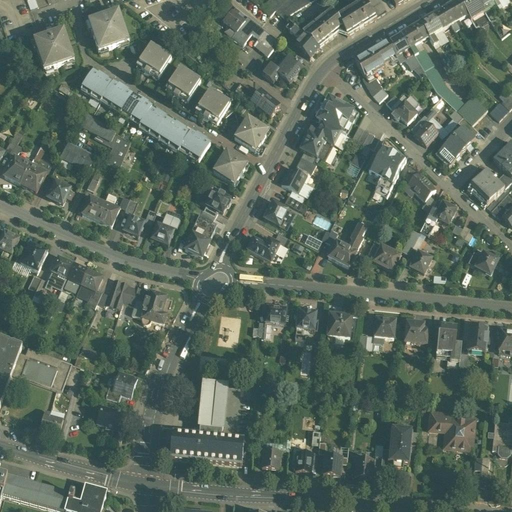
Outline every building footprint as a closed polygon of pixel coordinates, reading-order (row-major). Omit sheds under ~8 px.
[(284,23),(314,3),(311,0),(270,0),(261,12),(269,20),(274,14),(284,23)] [(379,5),(374,0),(360,0),(363,3),(376,21),(385,15),(379,5)] [(388,0),(395,9),(408,1),(407,0),(388,0)] [(475,0),(460,0),(458,2),(467,17),(476,32),(490,23),(483,12),(475,0)] [(492,0),(475,0),(483,12),(490,8),(488,6),(494,2),(492,0)] [(458,2),(445,9),(455,25),(458,23),(467,17),(458,2)] [(336,20),(335,20),(343,31),(347,38),(376,21),(363,3),(336,20)] [(455,25),(445,9),(432,17),(442,32),(451,27),(453,31),(457,29),(455,25)] [(336,20),(331,13),(326,17),(338,36),(343,31),(335,20),(336,20)] [(118,15),(88,25),(99,55),(129,45),(118,15)] [(244,26),(231,15),(222,26),(236,36),(244,26)] [(326,17),(302,36),(319,51),(338,36),(326,17)] [(432,17),(419,25),(429,40),(433,48),(437,45),(433,38),(442,32),(432,17)] [(276,43),(249,21),(244,26),(236,36),(232,41),(243,49),(252,38),(258,43),(253,49),(264,58),(270,51),(276,43)] [(463,30),(458,23),(455,25),(457,29),(459,32),(463,30)] [(302,36),(290,25),(285,31),(296,40),(299,39),(302,42),(295,49),(310,63),(319,52),(319,51),(302,36)] [(419,25),(400,36),(410,51),(413,50),(413,49),(419,46),(429,40),(419,25)] [(41,41),(33,44),(44,74),(74,63),(64,33),(54,36),(41,41)] [(400,36),(387,44),(396,60),(410,51),(400,36)] [(387,44),(355,63),(364,80),(365,81),(373,76),(384,69),(383,67),(396,60),(387,44)] [(419,46),(413,49),(418,56),(423,53),(419,46)] [(171,60),(150,47),(137,68),(145,73),(144,74),(149,77),(150,76),(158,81),(171,60)] [(418,56),(413,49),(413,50),(410,51),(414,59),(418,57),(418,56)] [(270,51),(264,58),(268,60),(273,53),(270,51)] [(410,51),(396,60),(400,66),(405,63),(411,73),(415,71),(420,68),(418,64),(414,59),(410,51)] [(423,53),(418,56),(418,57),(414,59),(418,64),(427,59),(423,53)] [(443,85),(427,59),(418,64),(424,76),(434,91),(443,85)] [(301,72),(289,62),(282,72),(279,70),(276,74),(274,76),(277,78),(276,79),(278,80),(288,88),(301,72)] [(420,68),(415,71),(421,79),(424,76),(420,68)] [(200,83),(179,70),(166,91),(174,96),(174,97),(178,100),(179,99),(187,104),(200,83)] [(276,74),(270,70),(263,78),(273,86),(278,80),(276,79),(277,78),(274,76),(276,74)] [(92,74),(81,92),(90,98),(103,79),(99,76),(97,77),(92,74)] [(373,76),(365,81),(364,80),(362,81),(373,100),(382,92),(373,76)] [(103,79),(90,98),(100,105),(101,104),(112,86),(106,83),(107,81),(103,79)] [(118,89),(112,85),(112,86),(101,104),(111,110),(123,90),(119,87),(118,89)] [(464,108),(446,90),(443,85),(434,91),(436,95),(442,100),(444,103),(457,115),(464,108)] [(72,94),(61,87),(58,92),(69,99),(72,94)] [(251,95),(241,87),(235,94),(245,102),(250,96),(251,95)] [(123,90),(111,110),(120,116),(132,98),(126,95),(128,93),(123,90)] [(230,106),(209,92),(196,113),(204,119),(203,119),(208,122),(209,121),(217,127),(229,107),(230,106)] [(280,109),(259,92),(254,99),(249,105),(270,121),(280,109)] [(382,92),(373,100),(379,106),(388,97),(382,92)] [(250,96),(245,102),(249,105),(254,99),(250,96)] [(132,98),(120,116),(130,122),(143,102),(138,100),(137,101),(132,98)] [(394,98),(386,106),(390,111),(398,102),(394,98)] [(511,100),(509,98),(501,106),(509,113),(511,109),(511,100)] [(328,99),(316,123),(340,135),(353,112),(328,99)] [(464,108),(457,115),(463,120),(472,129),(487,114),(473,100),(464,108)] [(143,102),(130,122),(140,128),(150,112),(151,110),(146,107),(147,105),(143,102)] [(398,102),(390,111),(394,114),(403,106),(398,102)] [(404,105),(403,106),(394,114),(395,115),(393,117),(398,122),(400,120),(407,127),(417,117),(404,105)] [(499,107),(490,116),(499,124),(507,115),(500,107),(499,107)] [(432,110),(411,132),(415,137),(426,125),(427,125),(432,120),(437,115),(432,110)] [(150,112),(140,128),(139,130),(149,136),(161,116),(157,113),(155,115),(150,112)] [(115,136),(83,115),(77,126),(110,147),(115,136)] [(161,116),(149,136),(158,142),(170,124),(164,121),(165,119),(161,116)] [(268,133),(247,120),(234,141),(255,155),(260,146),(261,147),(264,142),(263,142),(268,133)] [(448,136),(432,120),(427,125),(438,137),(443,141),(448,136)] [(472,129),(463,120),(457,126),(462,130),(463,129),(474,140),(478,135),(472,129)] [(170,124),(158,142),(168,148),(180,129),(176,126),(175,127),(170,124)] [(427,125),(426,125),(415,137),(414,138),(426,150),(438,137),(427,125)] [(340,135),(322,126),(317,135),(316,136),(324,139),(322,143),(325,144),(316,160),(324,165),(333,149),(340,135)] [(185,131),(180,129),(168,148),(178,155),(179,153),(189,136),(184,133),(185,131)] [(462,130),(436,157),(449,170),(475,142),(474,140),(463,129),(462,130)] [(364,133),(359,130),(352,142),(358,145),(364,133)] [(369,136),(364,133),(358,145),(363,147),(369,136)] [(16,134),(5,154),(10,158),(11,158),(17,147),(22,138),(16,134)] [(189,136),(179,153),(189,159),(201,139),(197,136),(196,138),(190,135),(189,136)] [(130,146),(115,136),(110,147),(101,164),(119,173),(130,146)] [(315,139),(309,136),(308,137),(305,138),(303,141),(304,144),(300,153),(305,155),(316,161),(316,160),(325,144),(322,143),(324,139),(316,136),(315,139)] [(374,138),(369,136),(363,147),(368,150),(374,140),(374,138)] [(201,139),(189,159),(199,165),(210,147),(204,144),(206,142),(201,139)] [(374,140),(368,150),(373,153),(379,142),(374,140)] [(406,164),(385,144),(368,175),(381,181),(377,189),(389,195),(406,164)] [(511,179),(511,147),(510,145),(493,163),(505,175),(511,181),(511,179)] [(17,147),(11,158),(10,158),(14,161),(14,160),(15,161),(22,150),(17,147)] [(94,160),(67,147),(60,161),(87,174),(94,160)] [(246,166),(226,154),(213,175),(232,187),(235,183),(237,184),(244,172),(243,171),(246,166)] [(316,161),(305,155),(302,161),(313,167),(316,161)] [(15,161),(14,160),(14,161),(4,180),(20,188),(32,166),(33,165),(25,161),(23,164),(15,161)] [(313,167),(302,161),(297,171),(308,177),(311,178),(316,168),(313,167)] [(40,171),(32,166),(20,188),(37,197),(47,178),(38,173),(40,171)] [(418,176),(410,168),(408,172),(407,174),(405,179),(410,184),(418,176)] [(297,175),(290,171),(281,189),(292,195),(297,197),(298,197),(308,177),(299,172),(297,175)] [(486,173),(468,191),(486,209),(504,191),(497,184),(486,173)] [(511,181),(505,175),(501,179),(509,187),(511,183),(511,181)] [(436,193),(418,176),(410,184),(407,188),(415,195),(425,204),(436,193)] [(308,177),(298,197),(304,200),(306,202),(312,191),(317,181),(311,178),(308,177)] [(94,178),(87,192),(93,195),(100,180),(94,178)] [(509,187),(501,179),(497,184),(504,191),(505,191),(509,187)] [(71,193),(55,186),(48,202),(63,209),(71,193)] [(415,195),(407,188),(404,191),(412,199),(415,195)] [(386,200),(389,195),(377,189),(374,194),(386,200)] [(225,197),(218,194),(217,196),(214,194),(206,209),(218,215),(222,217),(226,211),(229,209),(231,205),(230,202),(224,199),(225,197)] [(297,197),(292,195),(290,199),(301,205),(304,200),(298,197),(297,197)] [(511,203),(507,198),(499,207),(503,211),(495,219),(499,223),(501,221),(511,209),(511,203)] [(290,199),(289,199),(285,206),(297,213),(301,205),(290,199)] [(130,203),(124,200),(120,210),(125,213),(130,203)] [(104,207),(90,201),(82,218),(96,224),(104,207)] [(138,206),(130,203),(125,213),(123,217),(129,220),(129,219),(130,219),(131,218),(132,218),(138,206)] [(436,203),(434,207),(430,214),(436,217),(442,205),(436,203)] [(494,203),(486,211),(491,215),(499,207),(494,203)] [(156,215),(156,218),(164,221),(168,213),(170,207),(161,204),(156,215)] [(272,205),(264,222),(279,230),(288,213),(272,205)] [(456,212),(442,205),(436,217),(434,221),(437,223),(448,228),(456,212)] [(119,214),(104,207),(96,224),(112,231),(119,214)] [(499,207),(491,215),(495,219),(503,211),(499,207)] [(218,215),(206,209),(203,214),(215,220),(218,215)] [(511,209),(501,221),(511,231),(511,209)] [(156,218),(156,215),(149,213),(144,225),(151,229),(156,218)] [(183,219),(168,213),(164,221),(161,229),(173,234),(174,232),(177,233),(183,219)] [(203,214),(202,213),(197,225),(210,231),(215,220),(203,214)] [(295,217),(288,213),(279,230),(286,234),(295,217)] [(430,214),(419,236),(428,240),(437,223),(434,221),(436,217),(430,214)] [(130,219),(129,219),(129,220),(123,234),(138,240),(144,225),(130,219)] [(197,225),(196,224),(190,237),(192,238),(192,237),(208,245),(214,233),(210,231),(197,225)] [(161,229),(157,227),(151,242),(168,249),(174,234),(173,234),(161,229)] [(334,243),(333,243),(331,248),(327,256),(330,257),(328,261),(348,271),(352,264),(355,265),(360,257),(356,255),(363,242),(361,241),(366,232),(358,227),(351,241),(351,243),(352,244),(348,251),(334,243)] [(469,231),(464,229),(458,239),(464,242),(469,231)] [(474,234),(469,231),(464,242),(469,245),(474,234)] [(331,233),(325,245),(331,248),(333,243),(334,243),(337,237),(331,233)] [(412,233),(401,255),(408,258),(419,237),(412,233)] [(12,238),(4,235),(0,243),(0,252),(4,255),(2,260),(9,263),(19,242),(19,241),(12,238)] [(280,248),(283,249),(287,241),(278,236),(274,244),(280,248)] [(208,245),(192,237),(192,238),(185,252),(202,260),(209,245),(208,245)] [(318,253),(322,245),(309,239),(305,247),(318,253)] [(265,248),(253,242),(247,253),(271,266),(280,248),(274,244),(268,242),(265,248)] [(297,246),(293,254),(300,257),(304,250),(297,246)] [(47,255),(30,247),(28,252),(21,267),(38,275),(47,255)] [(373,247),(367,259),(374,262),(380,250),(373,247)] [(374,262),(373,265),(392,275),(401,258),(381,248),(380,250),(374,262)] [(28,252),(22,249),(15,264),(21,267),(28,252)] [(411,252),(403,268),(410,271),(418,255),(411,252)] [(431,262),(418,255),(410,271),(423,278),(431,262)] [(498,263),(483,255),(479,262),(475,271),(490,279),(498,263)] [(479,262),(475,260),(470,268),(475,271),(479,262)] [(73,267),(58,261),(48,285),(45,292),(46,292),(50,294),(52,290),(61,294),(67,282),(73,267)] [(88,274),(73,267),(67,282),(81,289),(88,274)] [(102,280),(88,274),(81,289),(78,296),(89,301),(92,294),(96,296),(97,294),(102,280)] [(34,279),(28,291),(36,294),(41,282),(34,279)] [(48,285),(41,282),(36,294),(34,298),(42,301),(46,292),(45,292),(48,285)] [(150,295),(115,285),(110,299),(107,309),(121,314),(122,311),(123,307),(134,310),(136,306),(144,309),(146,304),(147,304),(150,295)] [(96,296),(92,294),(89,301),(86,308),(94,312),(97,307),(102,296),(97,294),(96,296)] [(166,300),(150,295),(147,304),(146,304),(144,309),(136,306),(134,310),(132,318),(142,322),(141,324),(142,326),(143,327),(145,328),(147,329),(149,328),(150,327),(151,325),(164,329),(167,319),(161,317),(166,300)] [(110,299),(102,296),(97,307),(105,311),(107,309),(110,299)] [(287,309),(280,308),(280,312),(268,310),(266,326),(267,326),(285,328),(287,309)] [(118,322),(124,323),(127,313),(122,311),(121,314),(118,322)] [(309,315),(298,314),(296,332),(306,333),(317,334),(318,324),(315,323),(316,316),(315,313),(310,313),(309,314),(309,315)] [(353,319),(331,317),(328,339),(328,345),(334,346),(335,340),(350,341),(353,319)] [(395,324),(376,322),(374,340),(374,346),(383,347),(384,341),(393,342),(395,324)] [(425,326),(407,324),(406,345),(427,347),(428,332),(424,332),(425,326)] [(266,326),(259,325),(259,331),(258,339),(266,339),(267,326),(266,326)] [(458,329),(441,328),(440,337),(439,337),(437,356),(449,357),(451,357),(450,364),(460,365),(461,357),(462,346),(456,346),(458,329)] [(479,332),(470,331),(468,354),(486,356),(487,346),(488,346),(489,340),(487,340),(487,337),(488,337),(488,333),(488,330),(479,329),(479,332)] [(306,333),(296,332),(295,343),(305,344),(306,333)] [(511,335),(511,334),(505,333),(505,335),(502,334),(499,358),(511,358),(511,335)] [(367,339),(360,338),(358,352),(365,353),(367,339)] [(374,340),(367,339),(365,353),(373,354),(374,346),(374,340)] [(22,349),(0,341),(0,410),(12,376),(20,357),(22,349)] [(321,345),(314,344),(312,362),(319,363),(321,345)] [(383,347),(374,346),(373,354),(382,355),(383,347)] [(83,349),(81,356),(93,360),(95,354),(83,349)] [(61,364),(29,352),(26,359),(29,360),(22,380),(63,394),(67,383),(56,379),(61,364)] [(224,372),(224,356),(198,356),(198,372),(224,372)] [(20,357),(12,376),(22,380),(29,360),(26,359),(20,357)] [(460,365),(450,364),(451,357),(449,357),(447,370),(459,371),(459,370),(460,365)] [(468,358),(461,357),(460,365),(459,370),(467,371),(468,358)] [(88,363),(77,359),(74,369),(85,373),(88,363)] [(61,364),(56,379),(67,383),(72,368),(61,364)] [(137,382),(119,376),(114,391),(113,395),(124,399),(131,401),(137,382)] [(198,439),(172,436),(169,461),(241,469),(244,443),(221,441),(227,388),(204,385),(199,430),(198,439)] [(121,398),(113,395),(114,391),(110,390),(106,400),(119,404),(121,398)] [(96,404),(84,400),(82,407),(94,410),(96,404)] [(126,417),(101,410),(97,427),(106,430),(106,431),(113,433),(113,432),(122,434),(122,433),(126,417)] [(64,422),(51,419),(52,416),(46,414),(41,433),(60,438),(64,422)] [(430,432),(440,433),(441,417),(431,416),(430,432)] [(450,418),(441,417),(440,433),(445,434),(447,420),(450,420),(450,418)] [(445,434),(443,453),(473,456),(476,423),(450,420),(447,420),(445,434)] [(511,426),(495,425),(492,454),(499,454),(499,457),(502,460),(506,460),(509,458),(509,455),(511,455),(511,426)] [(412,435),(407,434),(407,431),(396,430),(396,433),(391,433),(389,452),(387,464),(388,464),(393,465),(393,468),(403,469),(404,466),(409,466),(410,454),(409,453),(410,447),(411,448),(411,444),(412,435)] [(122,434),(113,432),(113,433),(110,443),(121,445),(124,434),(122,433),(122,434)] [(320,435),(313,434),(311,448),(319,449),(320,435)] [(290,445),(283,444),(282,450),(282,454),(282,455),(289,456),(290,445)] [(319,446),(318,457),(326,458),(326,454),(327,447),(319,446)] [(282,450),(264,448),(262,471),(278,472),(280,454),(282,454),(282,450)] [(349,450),(334,449),(333,455),(334,455),(333,459),(343,460),(348,460),(349,450)] [(307,452),(295,451),(294,461),(297,461),(296,474),(313,476),(314,457),(307,456),(307,452)] [(333,455),(326,454),(326,458),(324,477),(341,479),(343,460),(333,459),(334,455),(333,455)] [(374,462),(357,460),(355,480),(371,482),(374,462)] [(482,462),(475,461),(474,473),(481,473),(482,462)] [(489,462),(482,462),(481,473),(488,474),(489,462)] [(409,476),(398,474),(396,489),(408,490),(409,476)] [(65,511),(70,496),(8,479),(2,497),(54,511),(65,511)] [(101,511),(106,495),(85,490),(82,503),(74,501),(75,497),(70,495),(70,496),(65,511),(101,511)]
